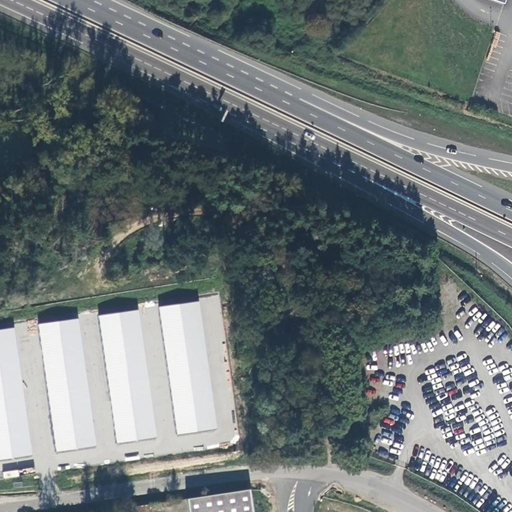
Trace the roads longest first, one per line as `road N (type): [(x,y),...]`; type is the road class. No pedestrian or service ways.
road 1 (tertiary): [(422,511),(344,478),(281,471),(0,509)]
road 2 (trunk): [(9,0),(364,166)]
road 3 (trunk): [(295,106),(72,0)]
road 4 (trunk): [(511,209),(295,106)]
road 5 (trunk): [(511,167),(295,106)]
road 6 (trunk): [(364,166),(411,208),(511,272)]
road 7 (trunk): [(364,166),(511,237)]
